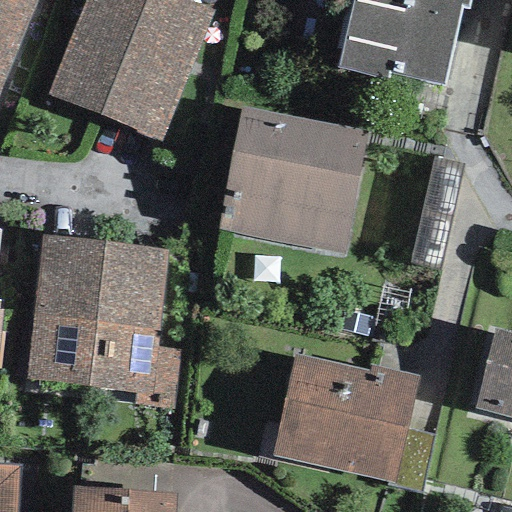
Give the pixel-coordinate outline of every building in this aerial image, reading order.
[(0,0),(0,96),(39,0),(0,0)] [(213,10),(187,0),(84,0),(46,96),(160,141),(213,10)] [(469,0),(352,0),(337,70),(385,81),(387,74),(442,86),(459,6),(468,8),(469,0)] [(367,131),(240,107),(217,231),(344,255),(367,131)] [(453,231),(457,184),(435,182),(430,229),(453,231)] [(168,250),(41,236),(25,381),(136,393),(134,405),(172,409),(178,350),(157,347),(168,250)] [(511,333),(494,329),(474,410),(511,419),(511,333)] [(418,377),(368,365),(367,372),(294,356),(271,456),(393,484),(418,377)] [(0,511),(16,511),(19,465),(0,464),(0,511)] [(173,511),(175,492),(71,487),(70,511),(173,511)]
